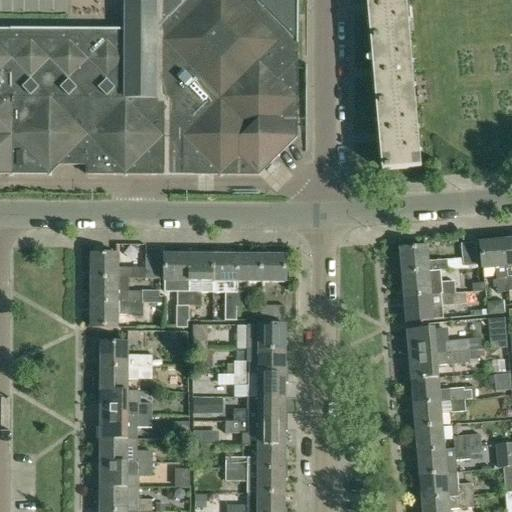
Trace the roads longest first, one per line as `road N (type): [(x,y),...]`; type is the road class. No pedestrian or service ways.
road 1 (unclassified): [(0,219),(325,222)]
road 2 (unclassified): [(325,511),(325,222)]
road 3 (unclassified): [(325,222),(328,0)]
road 4 (unclassified): [(325,222),(511,204)]
